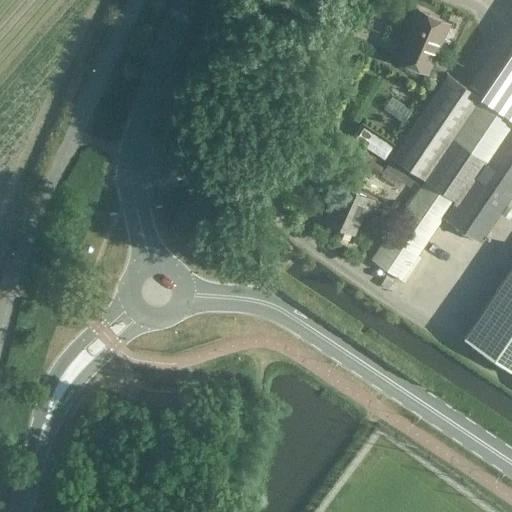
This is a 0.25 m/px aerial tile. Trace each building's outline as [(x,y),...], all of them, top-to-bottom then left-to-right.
[(449,23),(418,9),(396,58),(428,72),(449,23)] [(483,98),(511,117),(511,49),(481,96),(483,98)] [(391,156),(425,179),(483,98),(481,96),(447,73),(391,156)] [(479,241),(484,234),(511,193),(511,117),(483,98),(425,179),(371,259),(400,278),(429,235),(443,244),(456,225),(479,241)] [(388,154),(393,141),(375,133),(369,145),(388,154)] [(379,201),(339,183),(324,219),(337,225),(334,232),(333,237),(337,241),(341,243),(345,242),(349,238),(352,231),(353,232),(362,211),(373,215),(379,201)] [(511,264),(463,337),(511,370),(511,264)]
